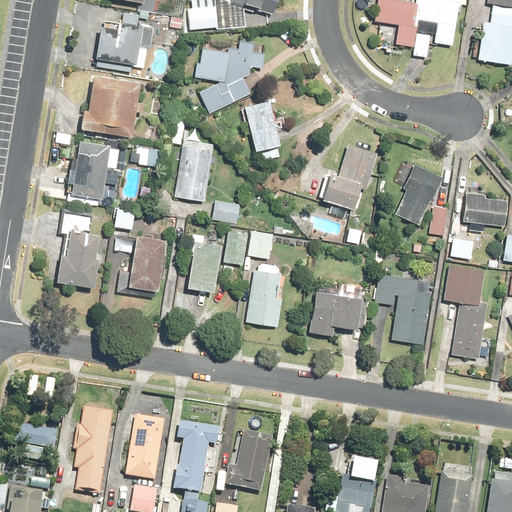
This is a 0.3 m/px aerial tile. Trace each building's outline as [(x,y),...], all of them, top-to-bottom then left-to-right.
[(153,0),(140,0),(140,1),(135,0),(134,8),(138,9),(138,13),(137,17),(144,18),(146,11),(151,12),(153,0)] [(186,7),(187,27),(220,25),(218,0),(188,0),(189,6),(186,7)] [(239,0),(238,3),(270,12),(273,0),(239,0)] [(374,0),(371,20),(394,23),(391,40),(411,43),(410,53),(424,55),(428,33),(415,31),(416,24),(432,27),(430,40),(449,43),(455,0),(413,0),(412,0),(374,0)] [(511,0),(484,0),(484,2),(490,3),(487,22),(481,21),(475,59),(509,64),(511,44),(511,0)] [(136,22),(137,17),(138,13),(122,10),(120,19),(97,14),(89,55),(140,65),(148,25),(136,22)] [(192,60),(191,75),(222,79),(196,91),(205,111),(249,92),(241,75),(248,65),(260,66),(261,50),(250,50),(251,39),(235,38),(235,46),(224,46),(224,49),(198,48),(197,61),(192,60)] [(77,108),(75,128),(127,133),(130,110),(140,111),(141,100),(135,100),(137,78),(87,73),(84,109),(77,108)] [(264,101),(240,107),(254,159),(278,153),(264,101)] [(181,102),(180,110),(198,112),(199,105),(181,102)] [(69,132),(54,130),(53,140),(68,142),(69,132)] [(211,142),(180,138),(173,196),(204,200),(211,142)] [(116,146),(69,140),(64,183),(68,183),(66,198),(100,202),(104,167),(114,168),(116,146)] [(373,152),(345,142),(333,175),(323,172),(315,195),(353,208),(373,152)] [(160,148),(144,147),(143,163),(158,165),(160,148)] [(139,151),(124,149),(122,166),(138,167),(139,151)] [(440,174),(412,161),(399,187),(403,189),(392,210),(416,222),(440,174)] [(490,177),(485,184),(497,193),(502,187),(490,177)] [(497,193),(463,191),(461,221),(502,224),(504,194),(497,193)] [(239,203),(213,199),(210,218),(236,222),(239,203)] [(444,206),(430,204),(426,232),(441,234),(444,206)] [(131,208),(113,206),(111,225),(129,226),(131,208)] [(89,210),(60,207),(58,231),(62,231),(60,252),(56,251),(53,280),(92,284),(98,232),(87,231),(89,210)] [(298,213),(291,220),(306,235),(313,228),(298,213)] [(269,230),(248,228),(246,254),(267,256),(269,230)] [(244,232),(224,230),(220,260),(240,262),(244,232)] [(185,254),(187,254),(183,288),(212,291),(218,243),(207,241),(208,234),(187,232),(185,254)] [(511,261),(511,233),(502,232),(499,260),(511,261)] [(166,278),(170,239),(130,234),(124,286),(154,289),(156,277),(166,278)] [(471,238),(450,235),(447,255),(468,259),(471,238)] [(257,262),(256,270),(250,269),(244,320),(274,324),(280,273),(275,272),(276,264),(257,262)] [(232,264),(219,263),(218,271),(231,273),(232,264)] [(482,269),(446,264),(441,300),(456,302),(450,353),(477,356),(485,299),(478,298),(482,269)] [(371,300),(392,303),(387,338),(420,342),(427,287),(404,284),(405,273),(375,269),(371,300)] [(366,295),(311,289),(306,330),(328,333),(329,324),(362,328),(366,295)] [(78,424),(75,423),(70,451),(73,451),(70,469),(75,470),(72,488),(98,492),(111,411),(81,406),(78,424)] [(162,420),(132,415),(121,475),(151,481),(162,420)] [(174,438),(179,438),(176,464),(172,464),(170,489),(198,492),(203,446),(211,447),(214,426),(176,422),(174,438)] [(54,429),(13,423),(10,442),(51,448),(54,429)] [(269,435),(240,430),(233,465),(226,464),(222,484),(258,491),(269,435)] [(40,448),(20,445),(18,458),(38,461),(40,448)] [(326,488),(323,511),(329,511),(365,511),(373,460),(348,456),(346,474),(337,473),(335,490),(326,488)] [(461,511),(469,467),(440,462),(431,511),(461,511)] [(490,480),(487,479),(483,511),(511,511),(511,475),(491,473),(490,480)] [(401,477),(383,475),(378,511),(420,511),(424,486),(400,484),(401,477)] [(40,511),(40,510),(45,511),(46,501),(41,500),(42,487),(7,484),(4,511),(40,511)] [(150,511),(153,488),(130,485),(127,511),(150,511)] [(203,511),(204,503),(182,500),(180,511),(203,511)] [(233,511),(234,505),(213,503),(211,511),(233,511)]
